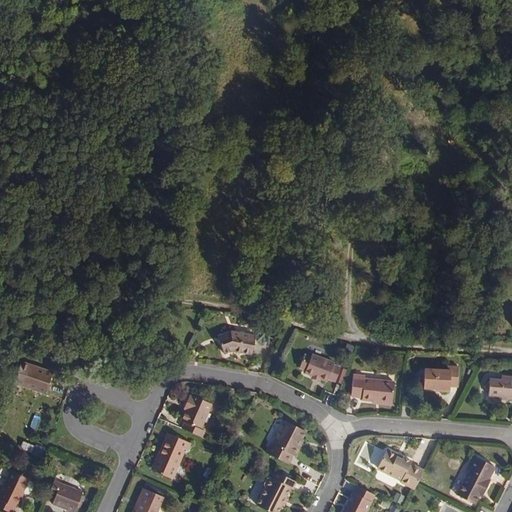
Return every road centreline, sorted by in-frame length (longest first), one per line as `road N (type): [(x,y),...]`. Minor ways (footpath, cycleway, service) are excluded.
road 1 (residential): [(104,511),(145,393),(182,371),(245,373),(296,395),(336,431)]
road 2 (residential): [(511,351),(385,344),(242,306)]
road 3 (track): [(0,281),(242,306)]
road 4 (residential): [(336,431),(369,425),(511,437)]
